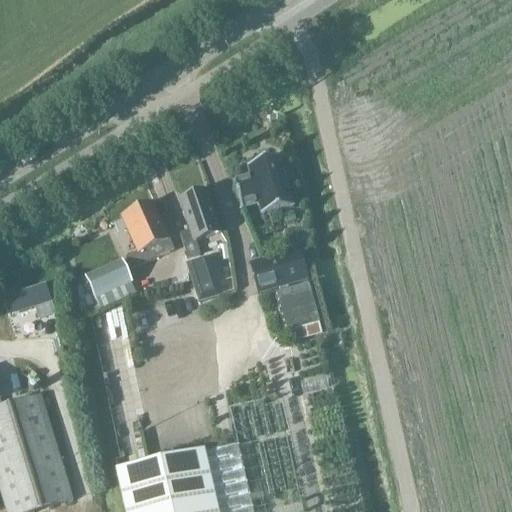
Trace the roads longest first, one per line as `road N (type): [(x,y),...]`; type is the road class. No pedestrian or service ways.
road 1 (track): [(414,511),(308,49),(277,4)]
road 2 (tertiary): [(0,177),(284,0)]
